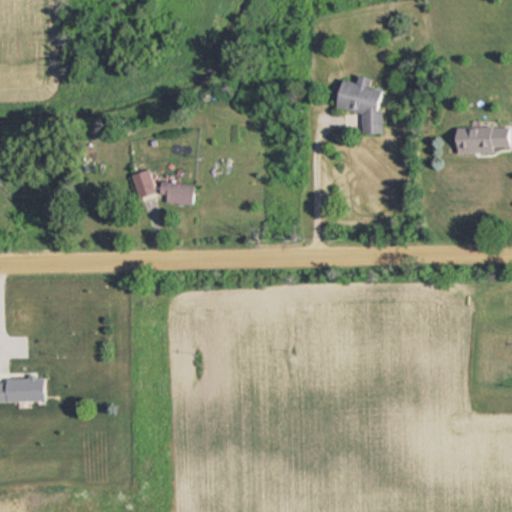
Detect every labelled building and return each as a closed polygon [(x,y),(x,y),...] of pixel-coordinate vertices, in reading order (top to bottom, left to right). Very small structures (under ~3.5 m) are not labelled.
[(381,132),(380,86),(369,86),(369,75),(353,75),(353,80),(332,81),(333,110),(359,109),(360,133),(381,132)] [(450,136),(450,151),(509,148),(508,125),(461,128),(461,135),(450,136)] [(135,196),(153,192),(147,168),(129,172),(135,196)] [(190,182),(158,182),(158,201),(190,201),(190,182)] [(38,302),(0,302),(0,323),(38,323),(38,302)]
